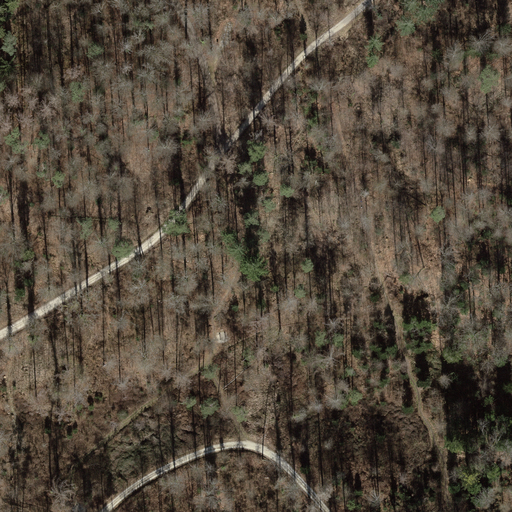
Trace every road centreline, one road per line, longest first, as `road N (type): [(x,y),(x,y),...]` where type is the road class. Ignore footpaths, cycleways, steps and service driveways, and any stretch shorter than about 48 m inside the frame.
road 1 (track): [(361,0),(318,38),(146,247),(0,334)]
road 2 (track): [(107,511),(216,453),(255,451),(302,476),(330,511)]
road 3 (track): [(217,159),(211,78),(175,0)]
